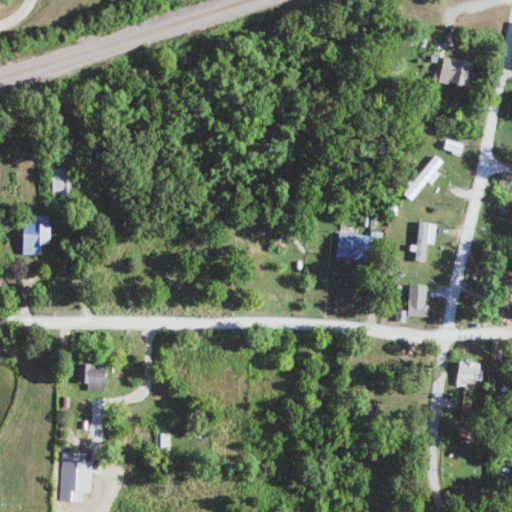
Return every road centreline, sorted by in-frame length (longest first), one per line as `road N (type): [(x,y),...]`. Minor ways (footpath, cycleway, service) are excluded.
road 1 (residential): [(511,332),(0,319)]
road 2 (residential): [(448,511),(437,481),(439,385),(511,46)]
